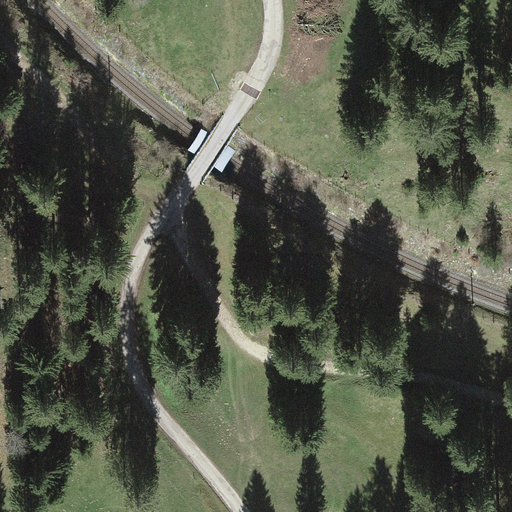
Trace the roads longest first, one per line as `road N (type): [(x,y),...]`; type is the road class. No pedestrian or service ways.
road 1 (track): [(169,206),(208,294),(254,347),(293,364),(381,369),(511,397)]
road 2 (unclassified): [(241,511),(150,402),(127,338),(128,293),(141,250),(191,177)]
road 3 (unclassified): [(272,0),(263,66),(191,177)]
